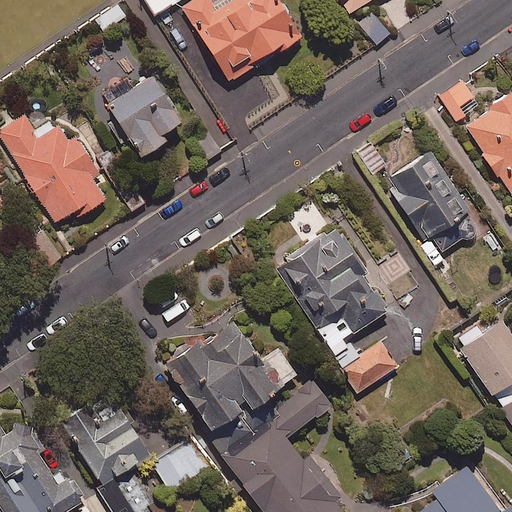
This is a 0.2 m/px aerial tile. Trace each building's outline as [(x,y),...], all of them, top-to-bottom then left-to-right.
[(146,0),(155,15),(180,0),(146,0)] [(228,84),(300,39),(275,0),(233,0),(216,11),(209,0),(194,0),(181,8),(228,84)] [(340,0),(350,15),(373,0),(340,0)] [(117,5),(87,23),(96,37),(125,19),(117,5)] [(390,35),(372,12),(357,24),(375,46),(390,35)] [(112,103),(110,127),(121,144),(128,140),(141,161),(166,145),(162,139),(181,126),(150,78),(112,103)] [(474,98),(461,81),(440,98),(452,115),(474,98)] [(511,95),(465,128),(511,195),(511,95)] [(0,130),(0,144),(23,179),(19,182),(39,213),(43,210),(56,229),(74,217),(78,225),(120,197),(77,132),(68,138),(58,124),(40,136),(25,114),(0,130)] [(221,152),(204,127),(194,134),(210,159),(221,152)] [(385,166),(372,145),(358,154),(372,175),(385,166)] [(384,183),(423,242),(419,245),(434,268),(447,259),(443,253),(480,228),(430,152),(384,183)] [(388,313),(334,229),(275,266),(356,394),(397,367),(381,342),(360,355),(349,338),(388,313)] [(397,247),(371,265),(396,301),(419,286),(409,271),(412,269),(397,247)] [(260,363),(230,323),(206,341),(202,335),(161,365),(203,423),(199,426),(261,511),(511,511),(511,510),(510,508),(504,511),(499,511),(467,467),(431,493),(437,501),(421,511),(340,511),(335,505),(341,500),(310,458),(303,463),(286,440),(331,407),(311,380),(304,385),(278,350),(260,363)] [(494,400),(511,388),(511,337),(503,324),(461,352),(494,400)] [(109,395),(63,423),(80,451),(78,452),(113,511),(155,511),(131,471),(148,460),(109,395)] [(511,401),(501,409),(511,426),(511,401)] [(58,470),(51,474),(27,436),(30,434),(21,420),(2,432),(0,427),(0,509),(1,511),(69,511),(88,501),(71,474),(64,478),(58,470)] [(185,440),(153,464),(174,493),(207,470),(185,440)]
